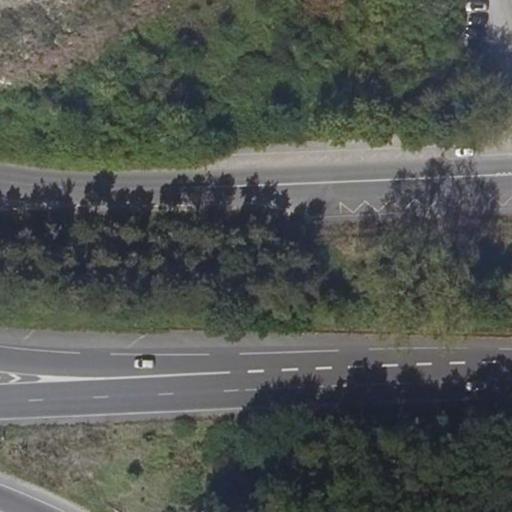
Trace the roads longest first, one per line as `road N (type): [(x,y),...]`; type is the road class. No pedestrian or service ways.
road 1 (unclassified): [(511,174),(187,187),(61,188),(0,179)]
road 2 (primary): [(322,383),(243,359),(113,364),(0,356)]
road 3 (motorway): [(322,383),(0,401)]
road 4 (primary): [(511,381),(322,383)]
